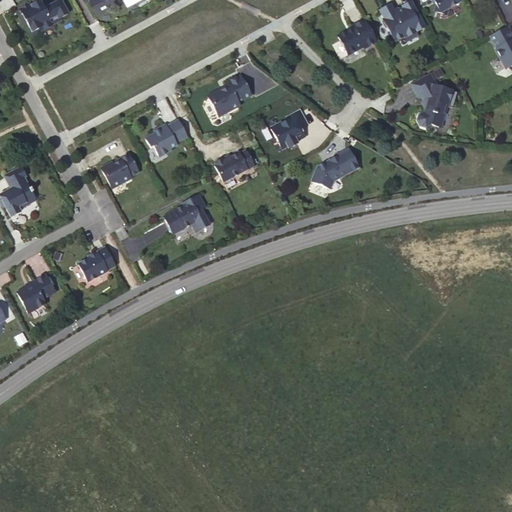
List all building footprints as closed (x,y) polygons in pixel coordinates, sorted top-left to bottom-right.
[(68,14),(60,0),(59,0),(44,8),(39,1),(31,6),(29,3),(19,9),(32,32),(38,28),(40,27),(42,31),(61,20),(60,18),(68,14)] [(429,0),(436,5),(434,11),(446,14),(448,9),(459,3),(457,0),(429,0)] [(425,27),(411,2),(402,7),(403,9),(395,13),(390,5),(379,11),(383,19),(382,20),(394,42),(404,37),(405,39),(415,33),(425,27)] [(364,49),(376,42),(364,19),(363,19),(364,20),(352,26),(351,25),(351,26),(352,28),(337,36),(347,55),(363,47),(364,49)] [(511,35),(507,27),(490,36),(497,50),(495,51),(505,70),(511,65),(511,35)] [(407,43),(418,37),(415,33),(405,39),(407,43)] [(248,92),(237,72),(224,79),(226,83),(218,88),(217,87),(205,93),(216,114),(237,103),(235,99),(248,92)] [(457,93),(432,86),(434,80),(430,74),(411,84),(419,98),(422,100),(421,103),(426,104),(424,112),(418,115),(417,121),(419,126),(425,128),(431,125),(438,128),(441,126),(447,107),(452,109),(457,93)] [(287,119),(300,112),(299,111),(286,118),(287,119)] [(280,123),(270,129),(281,150),(287,147),(287,145),(294,141),(295,142),(304,137),(299,129),(307,125),(300,112),(287,119),(288,121),(281,125),(280,123)] [(164,125),(156,129),(157,131),(154,133),(144,139),(150,149),(153,147),(159,158),(170,152),(169,150),(176,146),(175,144),(187,138),(177,120),(165,126),(164,125)] [(329,190),(333,180),(338,177),(339,178),(358,168),(347,149),(336,155),(337,157),(317,168),(311,182),(329,190)] [(215,166),(214,166),(223,183),(253,167),(245,151),(238,155),(237,154),(229,158),(223,161),(223,160),(222,159),(214,164),(215,166)] [(101,169),(112,189),(131,179),(130,177),(138,173),(128,155),(119,160),(120,161),(113,165),(111,163),(101,169)] [(28,184),(20,168),(3,177),(10,190),(12,194),(1,200),(10,218),(19,213),(18,210),(35,201),(31,194),(32,193),(30,189),(29,190),(26,185),(28,184)] [(0,199),(1,200),(12,194),(10,190),(0,195),(0,199)] [(182,207),(163,217),(173,235),(191,225),(196,233),(209,226),(201,210),(205,208),(198,196),(187,202),(188,204),(182,207)] [(88,260),(78,266),(87,282),(106,272),(105,271),(114,266),(105,251),(97,255),(96,254),(88,259),(88,260)] [(24,289),(16,293),(27,314),(45,305),(42,299),(54,293),(45,275),(29,284),(31,287),(26,289),(24,289)]
